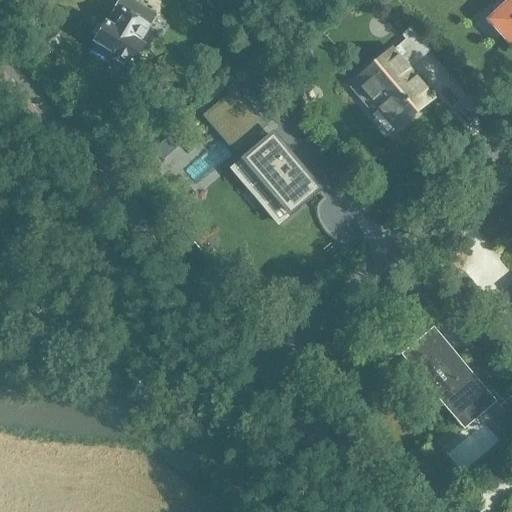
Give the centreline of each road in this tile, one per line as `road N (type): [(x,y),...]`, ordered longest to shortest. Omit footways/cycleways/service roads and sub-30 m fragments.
road 1 (tertiary): [(260,383),(0,75)]
road 2 (residential): [(260,383),(511,165)]
road 3 (tertiary): [(373,511),(260,383)]
